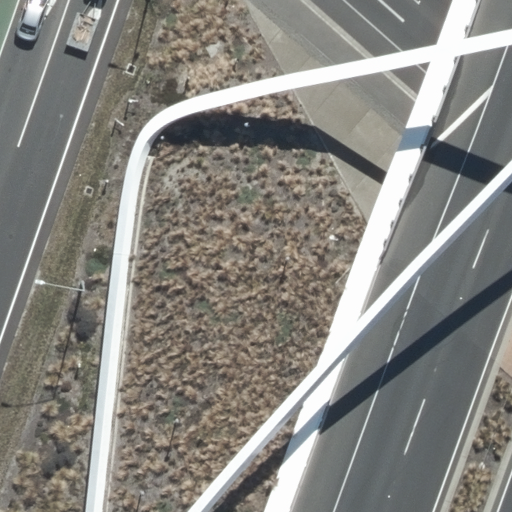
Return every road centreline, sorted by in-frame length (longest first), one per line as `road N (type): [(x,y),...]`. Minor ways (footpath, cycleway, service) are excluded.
road 1 (trunk): [(379,511),(511,151)]
road 2 (trunk): [(0,227),(80,0)]
road 3 (primary): [(511,80),(420,0)]
